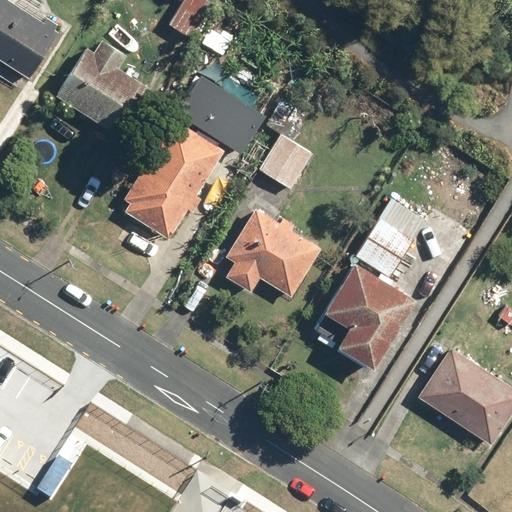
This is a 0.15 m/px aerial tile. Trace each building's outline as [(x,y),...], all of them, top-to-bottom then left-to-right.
[(56,30),(5,0),(0,0),(0,63),(26,79),(56,30)] [(205,14),(180,0),(171,0),(158,23),(189,41),(205,14)] [(145,87),(117,70),(125,55),(98,40),(90,53),(82,49),(52,99),(114,137),(145,87)] [(196,75),(171,116),(235,156),(258,118),(249,113),(261,92),(225,70),(214,86),(196,75)] [(262,126),(278,136),(256,172),(287,191),(312,151),(295,140),(302,129),(272,110),(262,126)] [(220,151),(168,122),(117,212),(169,242),(220,151)] [(421,218),(385,197),(351,257),(387,277),(421,218)] [(221,262),(228,266),(220,280),(247,295),(255,282),(286,300),(317,248),(252,210),(221,262)] [(408,299),(346,263),(316,314),(341,329),(328,349),(364,371),(408,299)] [(511,407),(511,389),(446,347),(414,397),(488,445),(511,407)]
